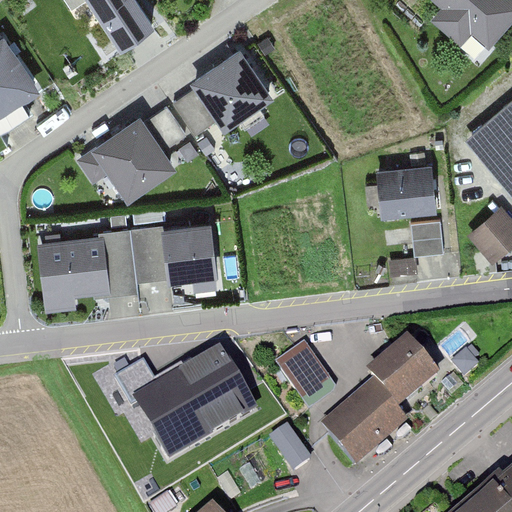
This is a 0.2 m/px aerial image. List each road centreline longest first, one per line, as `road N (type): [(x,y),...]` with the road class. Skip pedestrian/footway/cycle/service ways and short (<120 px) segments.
road 1 (unclassified): [(22,344),(511,288)]
road 2 (residential): [(22,344),(7,207),(13,171),(261,0)]
road 3 (secondary): [(361,511),(511,384)]
